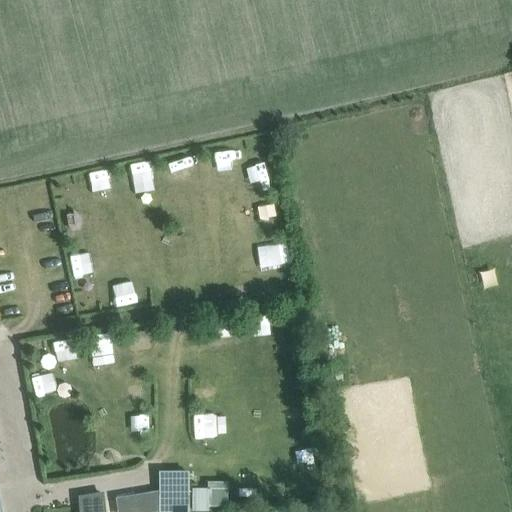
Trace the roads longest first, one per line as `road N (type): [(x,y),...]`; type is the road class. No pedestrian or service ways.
road 1 (unknown): [(23,495),(1,352)]
road 2 (unknown): [(23,495),(132,473),(150,450)]
road 3 (unknown): [(1,352),(37,306),(28,235)]
